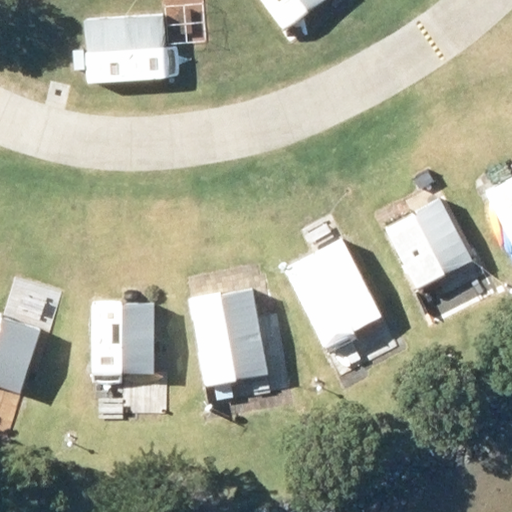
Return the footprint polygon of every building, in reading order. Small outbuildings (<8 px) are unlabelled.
[(315,0),(259,0),(279,27),(315,0)] [(189,73),(188,1),(102,3),(103,75),(189,73)] [(511,180),(478,198),(511,264),(511,180)] [(443,193),(382,225),(414,289),(476,258),(443,193)] [(339,234),(280,263),(324,350),(382,321),(339,234)] [(251,283),(186,294),(201,384),(267,373),(251,283)] [(151,290),(85,290),(85,400),(151,400),(151,290)] [(0,407),(29,341),(0,328),(0,407)]
